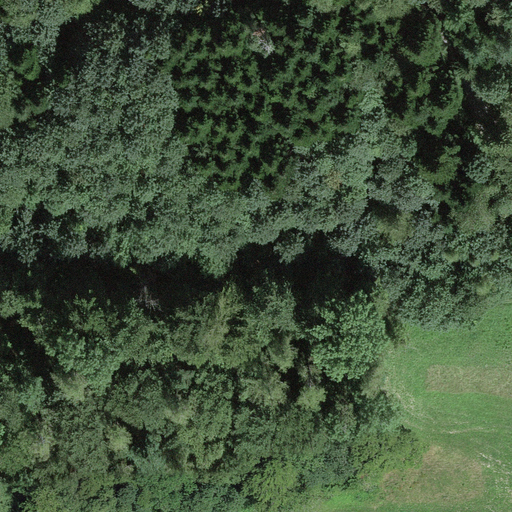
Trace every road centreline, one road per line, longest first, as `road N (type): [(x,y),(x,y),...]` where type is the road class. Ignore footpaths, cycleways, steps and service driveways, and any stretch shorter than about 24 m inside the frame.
road 1 (track): [(0,309),(117,294),(242,298),(353,314),(511,294)]
road 2 (track): [(511,165),(433,0)]
